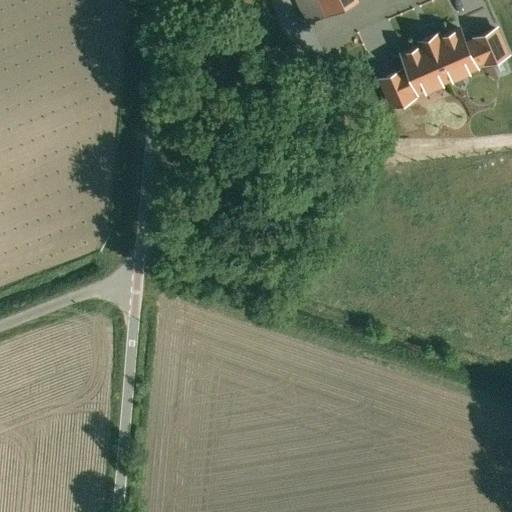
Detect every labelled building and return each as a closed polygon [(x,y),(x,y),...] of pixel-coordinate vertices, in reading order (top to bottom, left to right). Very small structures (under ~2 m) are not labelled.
[(345,2),(343,0),(319,0),(325,12),(345,2)] [(474,61),(486,56),(478,36),(466,42),(459,27),(439,36),(437,32),(430,35),(448,76),(475,64),(474,61)] [(448,76),(430,35),(421,39),(423,43),(403,52),(410,67),(402,70),(410,89),(417,86),(419,89),(448,76)] [(511,53),(483,67),(491,84),(495,82),(506,106),(502,108),(504,113),(511,109),(511,53)] [(434,101),(451,92),(446,82),(428,91),(434,101)]
